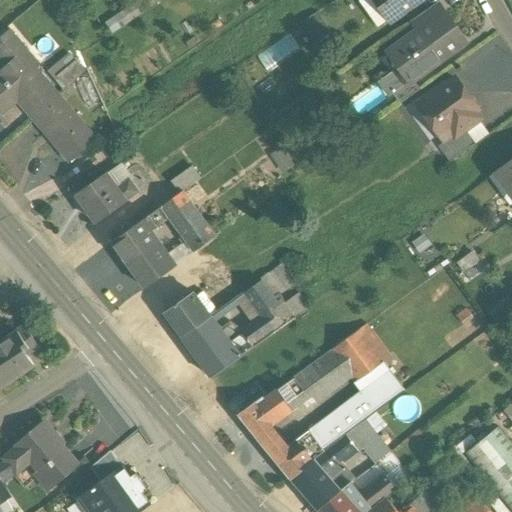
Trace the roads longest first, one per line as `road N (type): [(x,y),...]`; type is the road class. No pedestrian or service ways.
road 1 (primary): [(247,511),(109,348)]
road 2 (primary): [(109,348),(0,221)]
road 3 (residential): [(109,348),(0,419)]
